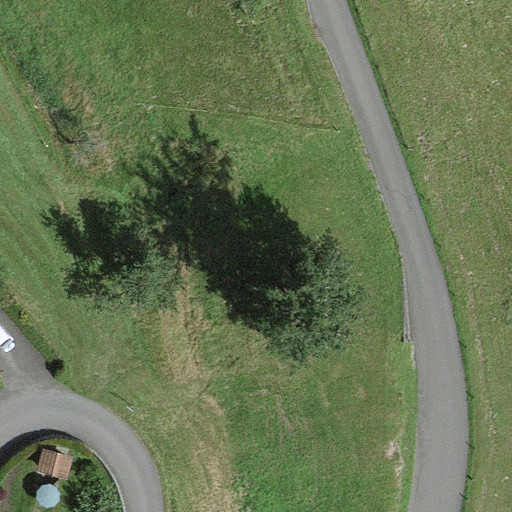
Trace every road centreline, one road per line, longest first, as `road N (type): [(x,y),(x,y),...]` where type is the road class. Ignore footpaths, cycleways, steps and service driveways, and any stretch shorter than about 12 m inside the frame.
road 1 (unclassified): [(428,511),(437,415),(428,308),(406,212),(329,0)]
road 2 (unclassified): [(0,432),(45,415),(94,425),(127,454),(146,511)]
